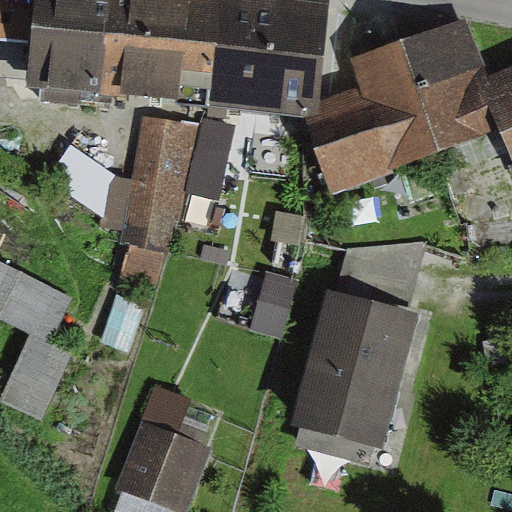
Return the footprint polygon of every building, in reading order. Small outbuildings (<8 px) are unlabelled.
[(18,0),(7,90),(299,128),(312,109),(324,21),(168,0),(18,0)] [(455,29),(339,66),(343,101),(312,109),(299,128),(284,150),(311,201),(475,150),(499,197),(511,192),(511,67),(474,80),(455,29)] [(186,137),(141,128),(116,261),(161,270),(186,137)] [(73,303),(0,266),(0,324),(32,340),(0,410),(43,429),(74,358),(51,348),(73,303)] [(255,334),(283,341),(298,278),(269,271),(255,334)] [(292,440),(384,464),(419,326),(327,303),(292,440)] [(191,511),(213,454),(145,429),(119,497),(159,511),(191,511)]
